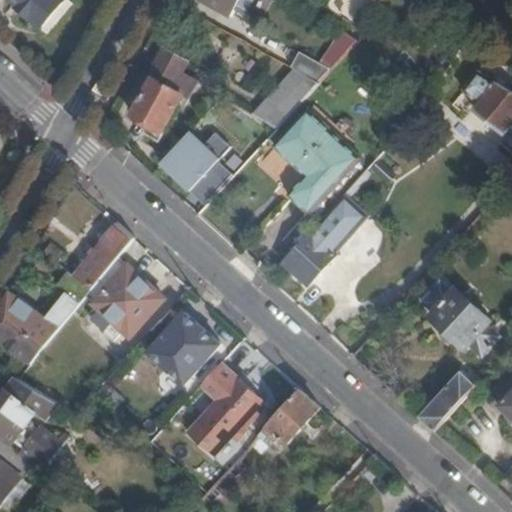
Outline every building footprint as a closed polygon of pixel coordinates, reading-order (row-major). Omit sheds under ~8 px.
[(8,0),(40,29),(65,0),(64,0),(8,0)] [(240,0),(203,0),(232,16),(240,0)] [(284,0),(266,0),(266,1),(279,8),(284,0)] [(343,54),(356,40),(340,31),(331,47),(343,54)] [(184,75),(190,64),(167,51),(143,90),(148,92),(136,112),(164,130),(184,96),(190,99),(198,83),(184,75)] [(299,55),(290,69),(293,70),(317,83),(328,71),(299,55)] [(204,71),(190,64),(184,75),(198,83),(204,71)] [(253,117),(275,130),(317,83),(293,70),(253,117)] [(511,93),(476,73),(464,92),(479,106),(475,111),(505,133),(509,128),(511,130),(511,93)] [(433,94),(436,96),(442,99),(454,81),(443,75),(433,94)] [(361,157),(307,109),(274,145),(306,175),(289,195),(309,213),(361,157)] [(240,168),(196,127),(166,160),(178,170),(174,175),(190,189),(194,185),(211,200),(240,168)] [(346,196),(285,264),(308,286),(336,256),(335,254),(369,218),(346,196)] [(136,239),(122,225),(77,280),(92,292),(120,259),(136,239)] [(165,301),(120,259),(92,292),(89,296),(132,337),(165,301)] [(92,292),(77,280),(69,273),(58,287),(66,294),(81,306),(89,296),(92,292)] [(488,326),(492,321),(458,289),(452,293),(441,281),(422,300),(435,312),(431,317),(467,349),(471,346),(482,356),(502,336),(488,326)] [(11,292),(0,311),(0,312),(47,348),(81,306),(66,294),(46,318),(11,292)] [(0,312),(0,339),(33,364),(47,348),(0,312)] [(221,345),(187,313),(151,352),(161,363),(166,359),(179,371),(175,375),(185,384),(221,345)] [(262,402),(223,363),(203,386),(219,403),(191,433),(215,454),(262,402)] [(421,416),(436,429),(477,383),(463,371),(421,416)] [(98,393),(101,389),(84,376),(59,403),(78,415),(98,393)] [(19,378),(0,400),(0,438),(3,441),(9,445),(36,415),(44,420),(59,403),(21,379),(19,378)] [(288,443),(322,408),(302,390),(261,435),(270,444),(274,440),(277,443),(282,437),(288,443)] [(511,392),(497,408),(511,421),(511,392)] [(44,427),(22,456),(34,465),(46,474),(68,445),(44,427)] [(0,508),(34,465),(22,456),(9,445),(3,441),(0,444),(0,508)] [(205,498),(219,510),(253,473),(238,460),(208,493),(205,498)]
